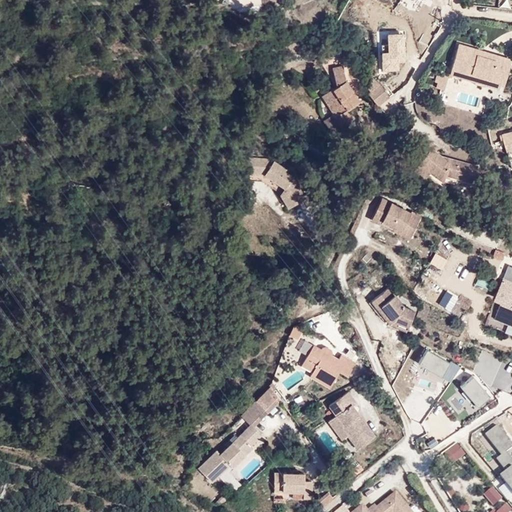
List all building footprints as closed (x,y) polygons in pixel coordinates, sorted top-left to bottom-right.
[(482,62),(498,67),(497,70),(509,74),(511,74),(511,46),(506,45),(505,50),(488,45),(489,40),(468,34),(461,60),(481,66),(482,62)] [(488,45),(505,50),(506,45),(489,40),(488,45)] [(460,63),(508,78),(509,74),(497,70),(498,67),(482,62),(481,66),(461,60),(460,63)] [(446,69),(445,71),(448,72),(447,77),(454,79),(458,66),(451,63),(450,65),(449,69),(446,69)] [(437,73),(435,85),(445,87),(447,75),(437,73)] [(352,90),(353,75),(342,75),(341,94),(327,104),(347,134),(360,125),(352,114),(363,106),(352,90)] [(392,100),(384,89),(373,99),(380,110),(392,100)] [(423,136),(431,124),(427,122),(415,141),(423,146),(427,140),(423,136)] [(441,132),(431,124),(423,136),(427,140),(423,146),(417,156),(428,164),(434,155),(475,168),(479,152),(445,143),(438,137),(441,132)] [(297,201),(302,210),(310,204),(298,184),(287,176),(289,175),(275,166),(254,166),(253,181),(268,182),(290,195),(295,203),(297,201)] [(378,203),(388,209),(390,205),(398,187),(388,182),(378,203)] [(390,205),(418,221),(427,203),(398,187),(390,205)] [(293,214),(302,210),(297,201),(295,203),(290,195),(284,200),(293,214)] [(390,205),(388,209),(416,225),(418,221),(390,205)] [(440,269),(448,258),(435,250),(428,261),(440,269)] [(377,284),(387,298),(390,295),(398,303),(413,309),(419,295),(408,291),(393,272),(377,284)] [(511,274),(506,272),(502,284),(506,287),(503,298),(511,301),(511,309),(511,310),(511,274)] [(477,274),(476,286),(489,287),(490,275),(477,274)] [(390,295),(387,298),(395,308),(410,315),(413,309),(398,303),(390,295)] [(500,305),(511,310),(511,309),(511,301),(503,298),(500,305)] [(452,380),(461,363),(426,345),(417,363),(452,380)] [(318,355),(310,369),(320,375),(316,381),(314,385),(335,397),(343,383),(352,387),(360,373),(347,365),(344,369),(336,365),(338,360),(328,354),(325,358),(318,355)] [(320,375),(310,369),(306,376),(316,381),(320,375)] [(474,403),(490,394),(477,371),(461,380),(474,403)] [(369,389),(375,387),(372,380),(365,383),(369,389)] [(456,411),(469,400),(461,390),(447,401),(456,411)] [(261,412),(261,413),(272,403),(271,402),(261,412)] [(272,403),(261,413),(271,425),(282,416),(272,403)] [(334,415),(341,426),(348,435),(346,438),(351,446),(360,460),(378,448),(368,432),(364,435),(360,429),(363,427),(356,415),(359,414),(352,403),(334,415)] [(261,412),(247,425),(261,413),(261,412)] [(261,413),(247,425),(255,435),(256,434),(258,437),(271,425),(261,413)] [(239,418),(232,424),(237,430),(244,423),(239,418)] [(511,441),(496,422),(478,437),(503,469),(500,472),(507,480),(498,487),(511,504),(511,502),(511,441)] [(348,435),(341,426),(334,430),(347,449),(351,446),(346,438),(348,435)] [(256,434),(255,435),(222,463),(220,460),(201,477),(213,490),(231,475),(234,477),(248,465),(243,459),(251,452),(254,455),(265,445),(258,437),(256,434)] [(458,441),(445,451),(453,462),(467,453),(458,441)] [(243,459),(248,465),(256,458),(254,455),(251,452),(243,459)] [(274,488),(294,489),(304,490),(304,497),(313,498),(314,479),(306,478),(306,471),(275,469),(274,488)] [(492,482),(497,488),(505,481),(500,476),(492,482)] [(494,505),(503,496),(491,484),(483,493),(494,505)] [(304,490),(294,489),(292,497),(304,497),(304,490)] [(327,489),(318,495),(325,503),(333,496),(327,489)] [(325,503),(318,495),(312,501),(319,509),(325,503)]
